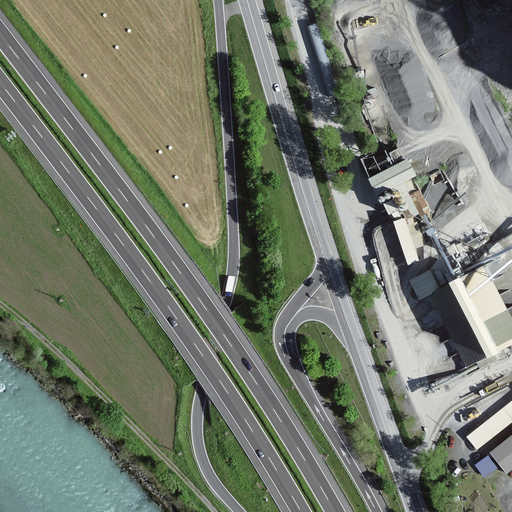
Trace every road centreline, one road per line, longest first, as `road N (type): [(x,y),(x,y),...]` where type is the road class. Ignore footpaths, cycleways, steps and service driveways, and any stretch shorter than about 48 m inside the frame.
road 1 (motorway): [(334,511),(213,319),(0,35)]
road 2 (motorway): [(217,0),(234,250),(197,433),(206,468),(239,511)]
road 3 (motorway): [(0,82),(203,356),(300,511)]
road 4 (track): [(0,303),(75,367),(214,511)]
road 5 (primary): [(246,0),(325,261)]
road 6 (motorway): [(377,511),(292,363),(284,338),(290,321)]
road 7 (primary): [(354,341),(415,511)]
